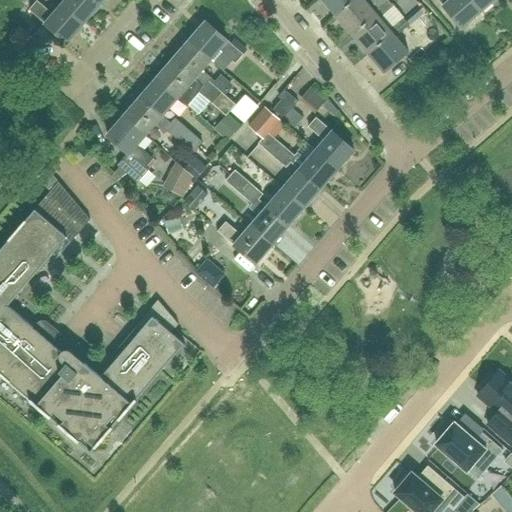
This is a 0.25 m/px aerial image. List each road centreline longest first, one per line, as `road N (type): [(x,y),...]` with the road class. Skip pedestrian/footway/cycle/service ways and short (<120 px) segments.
road 1 (residential): [(229,360),(409,158)]
road 2 (residential): [(511,306),(350,491)]
road 3 (residential): [(409,158),(275,0)]
road 4 (residential): [(409,158),(511,72)]
road 5 (residential): [(229,360),(139,262)]
road 6 (residential): [(139,262),(60,162)]
